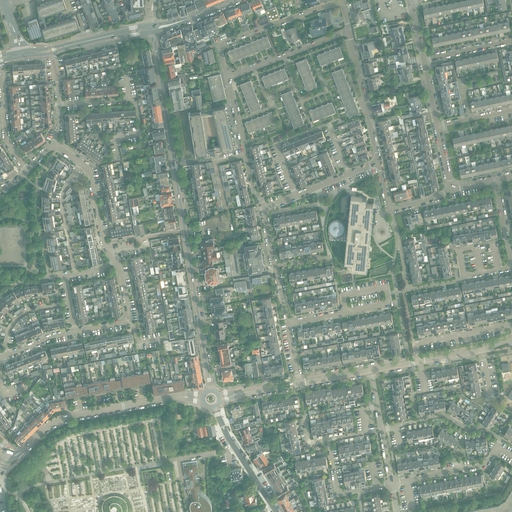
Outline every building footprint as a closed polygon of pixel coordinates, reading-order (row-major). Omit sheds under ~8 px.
[(62,0),(56,0),(36,7),(40,25),(43,36),(44,39),(79,28),(78,27),(78,26),(76,18),(47,27),(43,15),(65,7),(62,0)] [(132,9),(133,8),(134,10),(128,11),(128,8),(126,9),(125,5),(120,7),(121,10),(124,17),(124,18),(125,18),(127,18),(127,19),(144,15),(144,14),(145,13),(143,6),(145,6),(144,0),(131,0),(132,6),(130,6),(130,9),(132,9)] [(187,14),(183,0),(180,0),(181,1),(178,2),(181,15),(187,14)] [(183,0),(187,14),(191,12),(197,10),(197,9),(193,0),(183,0)] [(193,0),(197,9),(206,6),(203,0),(193,0)] [(255,12),(260,10),(264,8),(263,6),(261,3),(261,1),(260,0),(254,0),(251,1),(255,12)] [(357,0),(352,2),(353,6),(355,11),(352,12),(356,23),(360,22),(361,23),(365,22),(361,11),(370,8),(367,1),(362,2),(361,0),(357,0)] [(469,0),(466,0),(464,1),(465,8),(466,12),(472,11),(471,7),(469,0)] [(473,7),(477,6),(475,0),(469,0),(471,7),(472,11),(474,11),(473,7)] [(482,0),(475,0),(477,6),(478,10),(480,9),(479,5),(483,5),(482,0)] [(240,6),(244,14),(252,10),(249,2),(240,6)] [(244,14),(243,14),(239,6),(234,8),(237,17),(240,15),(242,19),(243,18),(244,21),(246,20),(244,14)] [(167,19),(172,17),(171,11),(172,11),(171,8),(170,8),(169,7),(164,8),(166,13),(167,19)] [(275,7),(265,10),(267,16),(269,21),(270,21),(279,17),(275,7)] [(230,19),(237,17),(234,8),(225,12),(230,25),(233,23),(232,21),(231,22),(230,19)] [(316,28),(310,29),(312,36),(326,33),(325,26),(328,25),(327,25),(332,24),(331,21),(332,21),(329,11),(321,13),(322,19),(314,20),(316,28)] [(223,12),(213,16),(218,28),(224,25),(223,24),(227,22),(223,12)] [(206,19),(203,20),(203,21),(209,35),(220,31),(218,28),(213,16),(206,19)] [(25,23),(30,38),(41,35),(41,34),(42,34),(40,26),(39,27),(36,19),(25,23)] [(203,21),(198,23),(199,27),(199,28),(194,30),(196,41),(204,38),(204,37),(209,35),(203,21)] [(243,32),(250,29),(247,23),(241,25),(243,32)] [(393,31),(393,35),(403,33),(401,26),(395,27),(395,24),(387,26),(388,29),(391,28),(391,31),(393,31)] [(194,37),(192,25),(183,28),(184,36),(189,35),(191,41),(195,40),(194,37)] [(377,25),(369,27),(372,34),(379,32),(377,25)] [(289,42),(299,38),(295,27),(285,31),(284,28),(281,29),(283,36),(286,35),(289,42)] [(171,45),(180,41),(182,40),(183,42),(184,41),(181,29),(167,34),(171,45)] [(221,34),(221,35),(223,39),(227,37),(233,35),(231,30),(225,32),(221,34)] [(391,42),(392,45),(399,44),(398,41),(404,39),(403,33),(393,35),(394,38),(393,39),(394,42),(391,42)] [(171,45),(167,34),(162,36),(160,39),(162,47),(171,45)] [(361,51),(363,58),(373,56),(371,49),(377,48),(376,41),(381,39),(380,36),(374,38),(375,41),(362,44),(363,47),(364,47),(365,50),(361,51)] [(267,37),(261,39),(265,49),(271,46),(267,37)] [(261,39),(256,41),(259,51),(265,49),(261,39)] [(256,41),(250,43),(254,53),(259,51),(256,41)] [(250,43),(244,45),(248,55),(254,53),(250,43)] [(397,50),(398,54),(407,52),(406,45),(400,46),(399,44),(392,45),(392,48),(395,48),(396,51),(397,50)] [(244,45),(239,48),(243,57),(248,55),(244,45)] [(206,63),(214,62),(213,54),(212,54),(211,51),(212,51),(212,49),(208,50),(207,47),(201,49),(201,52),(204,51),(206,63)] [(340,47),(334,49),(338,59),(343,57),(340,47)] [(141,50),(142,57),(151,56),(149,48),(141,50)] [(239,48),(233,50),(237,60),(243,57),(239,48)] [(334,49),(328,51),(332,61),(338,59),(334,49)] [(231,62),(237,60),(233,50),(227,52),(231,62)] [(328,51),(323,53),(327,63),(332,61),(328,51)] [(395,62),(396,64),(403,63),(403,60),(409,59),(407,52),(398,54),(398,58),(397,58),(398,61),(395,62)] [(321,66),(327,63),(323,53),(317,56),(321,66)] [(180,64),(181,64),(188,62),(186,55),(179,56),(180,63),(180,64)] [(152,63),(151,56),(142,57),(144,65),(152,63)] [(377,67),(374,68),(372,62),(376,61),(376,58),(369,60),(369,63),(364,64),(366,73),(378,71),(377,67)] [(296,63),(298,69),(308,65),(306,59),(296,63)] [(435,68),(437,74),(445,72),(444,66),(453,64),(452,61),(441,64),(442,66),(435,68)] [(182,67),(181,64),(180,64),(180,63),(174,64),(166,66),(168,77),(176,75),(175,68),(182,67)] [(401,70),(402,73),(411,71),(410,64),(404,66),(403,63),(396,64),(397,68),(399,67),(400,70),(401,70)] [(298,69),(301,74),(310,70),(308,65),(298,69)] [(141,68),(142,75),(154,73),(152,66),(141,68)] [(284,69),(279,71),(283,81),(288,79),(284,69)] [(332,73),(334,78),(344,75),(342,69),(332,73)] [(301,74),(303,80),(313,76),(310,70),(301,74)] [(279,71),(273,73),(277,83),(283,81),(279,71)] [(413,78),(411,71),(402,73),(403,77),(401,77),(402,80),(400,81),(400,84),(407,82),(407,79),(413,78)] [(155,80),(154,73),(142,75),(144,82),(155,80)] [(168,80),(172,99),(183,97),(180,78),(185,77),(185,73),(178,75),(178,78),(168,80)] [(273,73),(267,75),(271,85),(277,83),(273,73)] [(226,98),(220,74),(208,77),(214,101),(226,98)] [(375,78),(380,77),(379,74),(372,75),(372,79),(368,80),(370,89),(378,88),(375,78)] [(266,87),(271,85),(267,75),(262,77),(266,87)] [(334,78),(336,84),(346,80),(344,75),(334,78)] [(303,80),(305,86),(315,82),(313,76),(303,80)] [(336,84),(338,90),(348,86),(346,80),(336,84)] [(240,85),(242,90),(252,86),(250,81),(240,85)] [(317,87),(315,82),(305,86),(307,91),(317,87)] [(440,91),(448,90),(451,89),(449,83),(447,84),(439,85),(440,91)] [(242,90),(245,96),(255,92),(252,86),(242,90)] [(338,90),(341,96),(351,92),(348,86),(338,90)] [(281,95),(283,101),(293,97),(291,91),(281,95)] [(409,98),(410,105),(420,102),(418,96),(419,96),(415,96),(415,94),(415,91),(408,93),(409,98)] [(245,96),(247,101),(257,97),(255,92),(245,96)] [(341,96),(343,101),(353,97),(351,92),(341,96)] [(501,104),(506,103),(505,95),(501,96),(500,92),(498,92),(499,96),(501,104)] [(492,94),(493,97),(495,105),(501,104),(499,96),(495,97),(494,93),(492,94)] [(197,108),(203,107),(201,94),(194,95),(197,108)] [(486,95),(487,99),(489,106),(495,105),(493,97),(489,98),(488,94),(486,95)] [(391,106),(397,105),(395,95),(384,98),(385,103),(372,105),(374,113),(383,111),(382,107),(384,106),(385,108),(391,106)] [(172,99),(173,104),(179,103),(180,103),(188,101),(187,98),(189,98),(189,97),(190,97),(190,96),(183,97),(172,99)] [(480,96),(481,100),(483,108),(489,106),(487,99),(483,99),(482,96),(480,96)] [(247,101),(249,107),(259,103),(257,97),(247,101)] [(283,101),(286,106),(296,102),(293,97),(283,101)] [(355,103),(353,97),(343,101),(345,107),(355,103)] [(474,97),(475,101),(476,101),(477,109),(483,108),(481,100),(477,101),(476,97),(474,97)] [(188,105),(188,101),(180,103),(179,103),(173,104),(174,110),(190,107),(190,104),(188,105)] [(286,106),(288,112),(298,108),(296,102),(286,106)] [(332,102),(326,105),(330,115),(336,112),(332,102)] [(421,109),(420,102),(410,105),(412,111),(413,116),(420,115),(419,112),(418,110),(422,109),(421,108),(421,109)] [(148,109),(149,112),(152,111),(152,110),(160,109),(159,103),(151,105),(152,108),(148,109)] [(261,109),(259,103),(249,107),(251,113),(261,109)] [(345,107),(347,112),(357,108),(355,103),(345,107)] [(213,108),(189,112),(196,156),(204,154),(223,151),(237,148),(227,105),(213,108)] [(326,105),(320,107),(324,117),(330,115),(326,105)] [(320,107),(315,109),(318,119),(324,117),(320,107)] [(288,112),(290,117),(300,113),(298,108),(288,112)] [(359,114),(357,108),(347,112),(349,118),(359,114)] [(313,121),(318,119),(315,109),(309,111),(313,121)] [(273,112),(267,114),(271,124),(277,122),(273,112)] [(290,117),(292,123),(302,119),(300,113),(290,117)] [(267,114),(262,116),(266,126),(271,124),(267,114)] [(262,116),(256,119),(260,129),(266,126),(262,116)] [(349,125),(351,131),(361,127),(360,123),(361,122),(359,118),(338,127),(339,130),(345,128),(344,127),(349,125)] [(256,119),(250,121),(254,131),(260,129),(256,119)] [(304,125),(302,119),(292,123),(294,128),(304,125)] [(249,133),(254,131),(250,121),(245,123),(249,133)] [(344,142),(354,139),(363,134),(362,130),(363,130),(361,127),(351,131),(353,136),(349,138),(348,137),(343,139),(344,142)] [(147,132),(147,135),(152,134),(153,139),(165,136),(163,128),(147,132)] [(322,131),(317,133),(320,142),(326,140),(322,131)] [(40,133),(35,136),(40,144),(45,141),(40,133)] [(317,133),(312,135),(315,144),(320,142),(317,133)] [(347,150),(355,147),(365,143),(364,138),(365,138),(363,134),(354,139),(356,144),(352,145),(352,144),(346,147),(347,150)] [(312,135),(307,137),(310,146),(315,144),(312,135)] [(35,136),(31,139),(36,147),(40,144),(35,136)] [(80,151),(86,143),(87,140),(83,137),(76,148),(80,151)] [(307,137),(302,139),(305,148),(310,146),(307,137)] [(31,139),(26,142),(31,150),(36,147),(31,139)] [(302,139),(297,141),(300,150),(305,148),(302,139)] [(31,150),(26,142),(25,140),(20,144),(27,153),(31,150)] [(154,153),(164,151),(163,146),(162,147),(161,141),(149,143),(150,150),(153,149),(154,153)] [(297,141),(292,143),(295,152),(300,150),(297,141)] [(420,143),(422,149),(430,147),(429,141),(420,143)] [(80,151),(85,154),(90,146),(86,143),(80,151)] [(292,143),(287,145),(290,154),(295,152),(292,143)] [(354,156),(357,155),(367,151),(365,146),(367,146),(365,143),(355,147),(358,152),(353,154),(353,156),(354,156)] [(397,143),(392,144),(384,146),(385,152),(396,150),(396,145),(397,145),(397,143)] [(285,156),(290,154),(287,145),(281,147),(285,156)] [(85,154),(89,157),(94,149),(90,146),(85,154)] [(89,157),(94,160),(99,152),(94,149),(89,157)] [(369,154),(367,151),(357,155),(359,160),(354,162),(355,164),(369,159),(367,155),(369,154)] [(103,156),(99,152),(94,160),(98,163),(103,156)] [(318,155),(320,161),(329,157),(327,152),(318,155)] [(386,154),(387,161),(395,159),(394,152),(386,154)] [(153,154),(155,163),(155,164),(165,162),(164,157),(165,156),(164,153),(163,153),(153,154)] [(0,162),(3,167),(11,162),(8,157),(0,162)] [(57,158),(54,163),(62,169),(65,164),(68,166),(70,163),(61,157),(60,158),(61,159),(60,160),(57,158)] [(320,161),(322,166),(331,162),(329,157),(320,161)] [(4,173),(6,171),(14,166),(11,162),(3,167),(1,168),(4,173)] [(165,162),(155,164),(155,163),(154,163),(156,171),(162,170),(161,170),(164,169),(164,168),(166,167),(165,162)] [(322,166),(324,171),(333,167),(331,162),(322,166)] [(51,172),(50,173),(60,178),(61,175),(58,173),(62,169),(54,163),(50,168),(53,170),(52,173),(51,172)] [(290,166),(292,172),(301,168),(299,163),(290,166)] [(17,171),(14,166),(6,171),(9,175),(6,178),(7,180),(15,174),(14,173),(17,171)] [(335,172),(333,167),(324,171),(326,176),(335,172)] [(292,172),(294,177),(303,173),(301,168),(292,172)] [(143,187),(157,185),(164,184),(164,185),(169,184),(167,175),(168,174),(168,172),(167,171),(153,173),(153,178),(156,177),(157,181),(143,184),(143,187)] [(424,176),(425,179),(428,179),(436,177),(435,171),(427,173),(427,175),(424,176)] [(46,177),(45,183),(54,185),(55,180),(59,181),(60,178),(50,173),(50,175),(51,175),(50,178),(46,177)] [(294,177),(296,182),(305,178),(303,173),(294,177)] [(401,183),(399,177),(391,179),(392,185),(401,183)] [(307,183),(305,178),(296,182),(298,187),(307,183)] [(45,192),(45,193),(55,195),(56,192),(52,191),(54,185),(45,183),(43,189),(47,190),(46,192),(45,192)] [(439,189),(437,183),(429,185),(431,191),(439,189)] [(401,186),(402,191),(394,193),(395,201),(412,197),(411,189),(406,190),(405,185),(401,186)] [(156,200),(160,200),(170,198),(170,196),(171,196),(170,192),(169,192),(162,193),(155,194),(156,198),(156,200)] [(42,197),(42,203),(51,203),(51,197),(55,198),(55,195),(45,193),(44,194),(46,195),(45,197),(42,197)] [(328,226),(328,227),(328,229),(328,231),(329,233),(330,234),(332,236),(334,236),(335,237),(337,237),(339,237),(341,236),(342,235),(344,234),(345,232),(348,232),(347,243),(345,262),(345,263),(346,263),(347,263),(352,263),(351,269),(353,269),(356,270),(367,271),(367,270),(370,234),(371,228),(372,214),(373,204),(368,204),(366,204),(367,198),(351,196),(351,197),(349,196),(349,195),(348,195),(347,214),(349,215),(349,222),(345,222),(344,224),(344,223),(342,222),(341,221),(340,220),(339,220),(337,220),(335,220),(334,220),(332,221),(330,222),(329,224),(328,226)] [(484,199),(486,207),(487,210),(493,208),(492,205),(490,197),(484,199)] [(478,200),(472,201),(474,209),(480,208),(478,200)] [(44,211),(44,213),(55,212),(55,209),(51,209),(51,203),(42,203),(41,209),(45,209),(45,211),(44,211)] [(134,206),(130,207),(131,215),(134,215),(136,215),(135,214),(139,214),(138,208),(135,209),(134,206)] [(425,220),(431,219),(430,210),(423,212),(425,220)] [(42,217),(43,223),(53,221),(51,216),(55,215),(55,212),(44,213),(44,214),(46,214),(46,216),(42,217)] [(92,220),(91,216),(81,218),(82,224),(91,222),(90,220),(92,220)] [(413,222),(415,222),(414,218),(412,219),(411,216),(404,218),(407,229),(410,229),(411,229),(411,228),(414,228),(413,222)] [(175,221),(176,220),(175,218),(174,218),(174,217),(164,219),(165,227),(163,228),(163,230),(175,228),(174,222),(175,222),(175,221)] [(54,227),(53,221),(43,223),(44,229),(48,229),(48,230),(47,230),(47,232),(58,230),(57,226),(54,227)] [(135,236),(141,235),(139,224),(137,225),(133,225),(133,226),(135,236)] [(483,227),(483,231),(485,239),(491,238),(490,230),(489,226),(483,227)] [(46,238),(47,244),(57,243),(56,237),(59,236),(58,231),(54,232),(55,234),(48,235),(48,236),(50,236),(50,238),(46,238)] [(259,238),(258,231),(250,233),(251,239),(259,238)] [(150,240),(151,244),(161,242),(161,243),(168,241),(169,245),(178,243),(179,243),(179,241),(179,240),(178,239),(177,237),(161,240),(160,238),(150,240)] [(202,249),(203,249),(213,247),(212,244),(214,244),(213,241),(217,240),(216,237),(208,239),(201,241),(202,245),(201,245),(201,249),(202,248),(202,249)] [(303,242),(303,245),(305,253),(311,252),(309,244),(309,241),(303,242)] [(51,251),(51,253),(68,250),(67,246),(58,248),(57,243),(47,244),(48,251),(52,250),(53,251),(51,251)] [(284,245),(285,248),(286,256),(292,255),(291,247),(290,244),(284,245)] [(261,271),(263,270),(263,267),(261,268),(260,266),(264,265),(263,260),(265,260),(264,255),(262,255),(261,250),(258,250),(258,249),(259,248),(259,245),(257,246),(257,245),(244,247),(245,253),(242,253),(244,269),(247,268),(248,274),(261,272),(261,271)] [(49,256),(51,262),(60,260),(59,255),(68,253),(68,250),(51,253),(52,254),(53,254),(53,255),(49,256)] [(99,256),(88,258),(86,258),(87,264),(98,262),(98,260),(100,260),(99,256)] [(168,265),(172,264),(182,262),(181,260),(182,259),(181,257),(171,258),(171,262),(168,262),(168,265)] [(218,258),(217,258),(205,260),(204,260),(205,267),(213,265),(213,262),(216,262),(216,261),(222,260),(222,257),(218,258)] [(61,266),(60,260),(51,262),(52,268),(56,268),(56,269),(54,269),(55,271),(65,269),(65,265),(61,266)] [(182,263),(182,262),(172,264),(172,268),(169,268),(169,271),(183,268),(182,266),(183,266),(183,263),(182,263)] [(325,267),(327,275),(327,277),(334,276),(332,266),(325,267)] [(206,273),(206,277),(219,275),(218,268),(214,269),(214,267),(209,268),(209,269),(206,270),(207,273),(206,273)] [(171,275),(172,278),(180,277),(180,275),(183,275),(183,274),(184,273),(184,269),(175,271),(176,274),(171,275)] [(252,276),(251,277),(251,279),(253,279),(253,283),(255,283),(255,285),(262,284),(262,283),(268,282),(268,281),(267,277),(270,277),(271,277),(270,274),(252,277),(252,276)] [(184,279),(183,275),(180,275),(180,277),(172,278),(172,282),(177,281),(177,284),(186,283),(185,279),(184,279)] [(220,282),(219,275),(206,277),(207,280),(208,280),(208,283),(211,283),(211,284),(220,282)] [(247,289),(247,284),(246,280),(235,282),(236,291),(247,289)] [(54,282),(47,283),(49,292),(52,292),(53,294),(59,292),(57,283),(54,283),(54,282)] [(468,284),(469,292),(473,291),(474,294),(476,294),(475,291),(474,282),(468,284)] [(41,286),(39,286),(41,296),(46,295),(46,293),(49,292),(47,283),(41,284),(41,286)] [(36,285),(30,286),(31,296),(35,295),(35,297),(41,296),(39,286),(36,287),(36,285)] [(28,296),(31,296),(30,286),(23,287),(24,289),(21,289),(18,289),(22,299),(29,298),(28,296)] [(13,292),(8,295),(13,303),(16,301),(17,303),(22,299),(18,289),(16,291),(16,292),(14,293),(13,292)] [(217,305),(217,306),(224,305),(224,304),(225,304),(224,303),(226,301),(225,298),(224,297),(224,296),(231,295),(230,292),(218,294),(218,297),(210,298),(211,306),(217,305)] [(1,301),(0,301),(0,303),(7,310),(12,307),(11,305),(13,303),(8,295),(3,299),(4,300),(2,301),(1,301)] [(331,295),(324,296),(326,307),(333,306),(331,297),(331,295)] [(318,297),(319,299),(320,308),(326,307),(324,296),(318,297)] [(224,306),(224,305),(217,306),(217,308),(212,308),(213,316),(221,315),(221,318),(234,316),(233,313),(226,314),(226,313),(227,312),(227,308),(225,308),(225,306),(224,306)] [(16,315),(25,310),(23,307),(14,311),(16,315)] [(485,310),(486,313),(487,321),(493,320),(492,312),(491,309),(485,310)] [(391,313),(385,314),(386,323),(387,325),(393,324),(393,322),(391,313)] [(440,317),(441,322),(442,331),(449,329),(447,321),(444,322),(443,317),(440,317)] [(447,318),(447,321),(449,329),(455,328),(453,320),(453,317),(447,318)] [(33,323),(34,326),(37,334),(43,332),(38,321),(33,323)] [(224,336),(225,336),(222,322),(215,323),(216,329),(215,329),(216,337),(220,337),(220,340),(224,339),(224,336)] [(424,334),(423,325),(422,323),(416,324),(418,335),(424,334)] [(23,328),(24,330),(27,339),(32,336),(29,328),(28,326),(23,328)] [(34,326),(29,328),(32,336),(37,334),(34,326)] [(24,330),(19,332),(22,341),(27,339),(24,330)] [(17,343),(22,341),(19,332),(14,335),(17,343)] [(183,339),(170,341),(168,341),(168,340),(163,341),(164,347),(164,349),(165,351),(172,349),(181,348),(181,351),(187,350),(188,354),(198,353),(195,338),(183,340),(183,339)] [(378,345),(372,346),(374,357),(380,356),(378,345)] [(45,350),(40,352),(43,361),(48,358),(45,350)] [(40,352),(34,354),(38,363),(43,361),(40,352)] [(34,354),(29,356),(33,365),(34,367),(39,365),(38,363),(34,354)] [(29,356),(24,358),(28,367),(33,365),(29,356)] [(24,358),(19,360),(23,369),(28,367),(24,358)] [(19,360),(14,362),(18,371),(23,369),(19,360)] [(14,362),(9,364),(13,373),(18,371),(14,362)] [(503,372),(510,370),(508,363),(501,364),(503,372)] [(14,375),(13,373),(9,364),(4,366),(9,377),(14,375)] [(221,370),(222,376),(236,373),(235,368),(221,370)] [(148,371),(141,372),(143,383),(150,382),(148,371)] [(236,375),(236,373),(222,376),(224,381),(234,379),(233,376),(236,375)] [(107,378),(108,380),(109,389),(116,388),(114,377),(107,378)] [(81,383),(74,385),(76,396),(83,394),(81,383)] [(481,394),(480,389),(472,390),(473,396),(471,396),(471,398),(475,398),(474,396),(481,394)] [(49,401),(45,405),(52,412),(55,410),(54,400),(49,401)] [(447,409),(452,412),(456,404),(452,401),(447,409)] [(44,404),(41,408),(49,416),(52,412),(45,405),(44,404)] [(452,412),(456,415),(461,407),(456,404),(452,412)] [(493,405),(491,409),(498,414),(501,410),(493,405)] [(240,413),(242,412),(241,409),(240,409),(239,406),(231,408),(231,409),(230,410),(230,411),(232,412),(233,418),(241,416),(240,413)] [(456,415),(461,417),(465,410),(461,407),(456,415)] [(41,408),(37,411),(45,419),(49,416),(41,408)] [(491,409),(488,414),(495,419),(498,414),(491,409)] [(461,417),(465,420),(470,412),(465,410),(461,417)] [(471,410),(470,412),(465,420),(470,423),(474,415),(476,413),(471,410)] [(37,411),(34,415),(42,423),(45,419),(37,411)] [(488,414),(485,419),(493,423),(495,419),(488,414)] [(30,418),(31,419),(38,426),(42,423),(34,415),(30,418)] [(11,426),(7,419),(0,424),(0,425),(3,429),(7,426),(9,428),(11,426)] [(31,419),(27,422),(34,430),(38,426),(31,419)] [(257,421),(249,423),(249,424),(247,419),(243,421),(243,420),(235,422),(237,429),(250,425),(258,423),(257,421)] [(490,428),(493,423),(485,419),(482,423),(490,428)] [(23,425),(24,426),(31,433),(34,430),(27,422),(26,422),(23,425)] [(206,424),(206,425),(208,434),(216,433),(214,423),(206,424)] [(198,435),(208,434),(206,425),(197,427),(198,432),(198,435)] [(20,430),(21,431),(27,437),(31,433),(24,426),(20,430)] [(242,435),(243,440),(251,436),(250,433),(251,432),(252,433),(254,432),(256,431),(255,429),(242,435)] [(436,437),(441,439),(446,432),(441,429),(436,437)] [(16,433),(18,435),(24,440),(27,437),(21,431),(21,432),(19,430),(16,433)] [(441,439),(446,442),(450,435),(446,432),(441,439)] [(20,444),(24,440),(18,435),(16,436),(14,434),(12,436),(20,444)] [(254,435),(251,436),(243,440),(244,440),(243,441),(243,442),(244,443),(245,444),(259,439),(259,437),(255,438),(254,435)] [(446,442),(450,445),(455,437),(450,435),(446,442)] [(459,440),(455,437),(450,445),(455,448),(459,440)] [(268,446),(263,447),(261,444),(258,445),(257,441),(246,445),(246,446),(246,447),(246,449),(248,449),(248,451),(253,449),(254,451),(258,449),(260,453),(269,449),(268,446)] [(263,466),(269,462),(263,453),(253,459),(258,468),(262,465),(263,466)] [(195,475),(199,475),(196,461),(182,463),(185,477),(189,476),(189,480),(185,480),(188,494),(191,494),(193,501),(191,503),(190,504),(190,506),(190,508),(191,511),(210,511),(210,510),(210,508),(209,505),(207,502),(205,500),(203,498),(200,496),(201,492),(202,492),(199,478),(195,479),(195,475)] [(497,461),(495,466),(502,470),(505,466),(497,461)] [(266,473),(276,467),(273,463),(263,468),(266,473)] [(268,475),(269,477),(280,471),(277,466),(276,467),(266,473),(268,476),(268,475)] [(495,466),(492,470),(500,475),(502,470),(495,466)] [(232,479),(236,478),(237,483),(243,482),(242,477),(243,477),(241,468),(230,470),(229,472),(229,473),(231,474),(232,479)] [(497,479),(500,475),(492,470),(489,475),(497,479)] [(270,479),(271,482),(282,475),(280,471),(269,477),(270,479)] [(418,486),(419,493),(421,493),(421,497),(483,485),(482,482),(484,481),(483,474),(481,474),(481,475),(477,476),(477,472),(474,473),(475,476),(467,478),(466,474),(464,474),(465,478),(457,480),(456,476),(454,476),(455,480),(446,482),(446,478),(444,478),(445,482),(436,483),(435,480),(433,480),(434,484),(426,485),(425,481),(423,482),(424,486),(419,486),(419,485),(418,486)] [(273,484),(274,486),(285,480),(282,475),(271,482),(273,485),(273,484)] [(275,488),(276,491),(286,485),(288,484),(285,480),(274,486),(275,488)] [(289,490),(286,485),(276,491),(279,496),(289,490)] [(511,488),(504,501),(504,500),(499,504),(499,505),(459,511),(456,511),(456,509),(441,511),(509,511),(511,507),(511,488)] [(256,502),(257,501),(256,498),(255,498),(254,497),(252,492),(244,494),(244,496),(241,497),(242,501),(245,500),(246,505),(248,505),(249,507),(256,505),(256,502)] [(280,503),(288,499),(289,498),(288,496),(290,494),(289,492),(286,494),(277,499),(280,503)] [(283,508),(290,503),(299,498),(298,495),(289,501),(288,499),(280,503),(283,508)] [(285,511),(293,508),(294,507),(293,505),(291,505),(290,503),(283,508),(285,511)]
